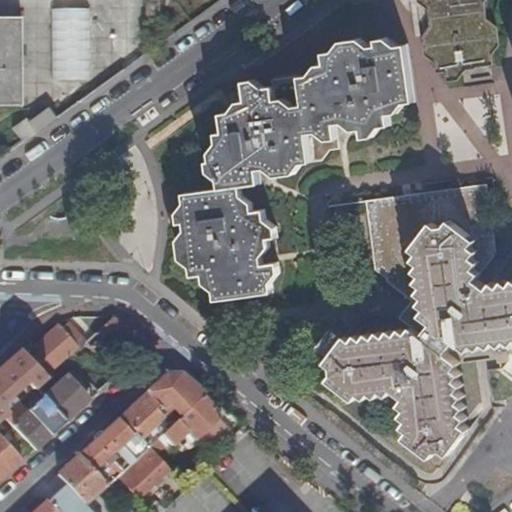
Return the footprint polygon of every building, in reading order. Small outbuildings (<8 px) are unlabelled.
[(148,0),(148,21),(159,20),(159,0),(148,0)] [(419,0),(429,8),(430,24),(423,33),(425,54),(435,62),(437,71),(446,70),(448,79),(455,78),(465,67),(474,65),(474,63),(492,61),(492,52),(498,45),(495,25),(484,16),(482,1),(482,0),(419,0)] [(52,81),(90,81),(89,10),(51,10),(52,81)] [(22,20),(0,19),(0,105),(24,105),(22,20)] [(399,110),(406,102),(414,101),(406,42),(400,43),(388,36),(377,38),(378,42),(369,43),(361,36),(342,39),(338,49),(326,50),(326,60),(317,61),(311,73),(274,78),(275,84),(266,85),(257,77),(247,79),(249,98),(239,98),(231,109),(222,111),(225,131),(218,132),(220,140),(212,151),(213,160),(210,162),(210,170),(220,178),(221,188),(185,193),(186,201),(179,209),(180,219),(185,218),(186,229),(178,238),(181,256),(191,264),(193,275),(203,273),(205,282),(213,289),(216,299),(274,290),(272,281),(280,270),(278,259),(264,260),(263,253),(270,245),(269,235),(278,234),(276,224),(265,215),(264,208),(255,209),(253,201),(243,193),(241,185),(259,183),(257,167),(265,165),(278,174),(296,172),(305,161),(323,158),(332,147),(340,146),(336,121),(342,120),(352,127),(361,126),(362,134),(374,132),(381,124),(391,122),(390,112),(399,110)] [(12,141),(18,148),(37,135),(26,120),(13,130),(18,136),(12,141)] [(498,252),(493,213),(491,214),(486,183),(366,198),(375,268),(380,261),(404,278),(405,278),(427,295),(422,301),(428,306),(423,312),(433,321),(425,332),(415,324),(409,332),(403,327),(398,333),(392,328),(387,334),(381,329),(376,336),(370,330),(364,337),(359,332),(354,339),(347,334),(327,360),(334,365),(335,371),(330,377),(356,398),(361,392),(367,397),(373,390),(378,395),(383,388),(389,393),(393,387),(405,397),(401,402),(407,407),(402,413),(408,418),(404,424),(410,430),(406,436),(432,456),(436,450),(445,450),(450,454),(470,427),(463,422),(468,415),(462,411),(467,405),(461,400),(466,393),(460,389),(464,383),(458,378),(463,372),(456,367),(475,342),(482,347),(487,341),(493,346),(498,339),(504,344),(509,338),(511,340),(511,280),(508,277),(502,284),(495,279),(490,285),(479,276),(498,252)] [(374,270),(395,285),(404,278),(380,261),(375,268),(374,270)] [(421,304),(422,301),(427,295),(405,278),(404,278),(395,285),(421,304)] [(121,352),(134,363),(151,348),(114,318),(87,343),(67,361),(70,364),(75,369),(94,352),(103,360),(111,352),(116,357),(121,352)] [(35,347),(57,370),(63,364),(67,361),(87,343),(69,323),(61,331),(57,327),(35,347)] [(27,383),(34,391),(36,389),(47,379),(22,352),(0,371),(0,421),(9,414),(2,406),(23,387),(27,383)] [(69,375),(45,398),(67,423),(89,403),(79,393),(82,390),(69,375)] [(172,405),(183,416),(203,397),(206,394),(183,375),(168,376),(148,393),(162,406),(167,410),(172,405)] [(27,383),(23,387),(30,395),(34,391),(27,383)] [(149,418),(162,406),(148,393),(120,419),(136,436),(149,449),(153,445),(164,434),(149,418)] [(219,413),(203,397),(183,416),(181,418),(178,421),(172,427),(164,434),(153,445),(158,452),(168,442),(173,447),(188,432),(197,442),(220,420),(216,415),(219,413)] [(45,398),(28,412),(52,437),(67,423),(45,398)] [(13,418),(8,422),(36,452),(52,437),(28,412),(17,423),(13,418)] [(163,417),(172,427),(178,421),(174,417),(168,412),(163,417)] [(121,450),(133,464),(140,457),(149,449),(136,436),(134,437),(118,421),(80,457),(108,485),(109,487),(110,485),(119,478),(124,473),(115,463),(118,460),(114,456),(117,453),(121,450)] [(0,479),(22,459),(0,433),(0,479)] [(147,466),(157,457),(155,455),(149,449),(140,457),(147,466)] [(121,450),(117,453),(129,467),(133,464),(121,450)] [(112,511),(96,495),(108,485),(80,457),(58,477),(66,485),(90,511),(112,511)] [(147,466),(140,457),(133,464),(129,467),(124,473),(119,478),(125,484),(138,500),(170,471),(157,457),(147,466)] [(117,492),(125,484),(119,478),(110,485),(117,492)] [(90,511),(66,485),(37,511),(90,511)] [(148,511),(161,511),(154,502),(146,509),(148,511)]
